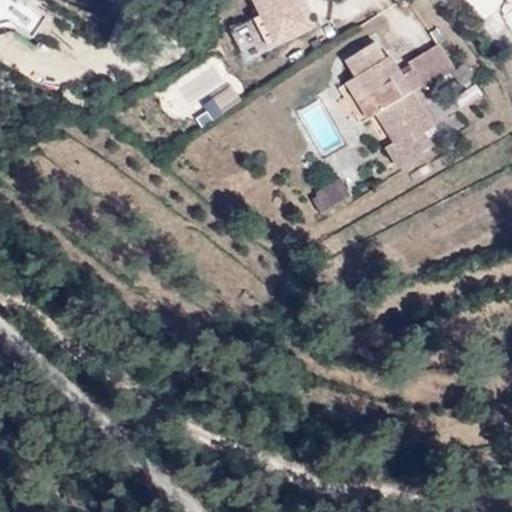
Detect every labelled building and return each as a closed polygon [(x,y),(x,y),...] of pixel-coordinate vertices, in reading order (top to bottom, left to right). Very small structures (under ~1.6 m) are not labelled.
[(269,45),(309,26),(297,0),(256,0),(263,15),(256,18),(269,45)] [(434,127),(412,91),(403,76),(391,56),(386,60),(375,42),(347,60),(357,77),(368,95),(366,96),(377,114),(394,142),(386,147),(399,168),(433,147),(425,133),(434,127)] [(424,88),(454,69),(439,44),(409,63),(413,70),(423,85),(424,88)] [(475,77),(465,63),(451,73),(460,86),(475,77)] [(423,85),(413,70),(403,76),(412,91),(423,85)] [(377,114),(366,96),(368,95),(357,77),(347,83),(369,119),(377,114)] [(312,200),(321,214),(352,196),(341,178),(316,193),(318,196),(312,200)]
